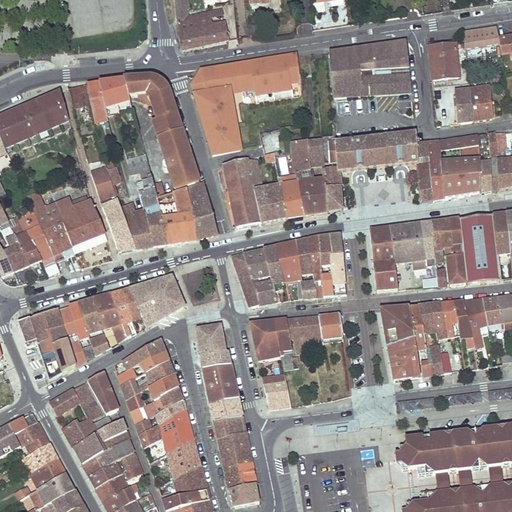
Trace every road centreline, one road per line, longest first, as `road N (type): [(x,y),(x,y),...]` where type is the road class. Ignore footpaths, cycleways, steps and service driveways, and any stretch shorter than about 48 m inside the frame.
road 1 (residential): [(417,29),(173,65)]
road 2 (secondary): [(218,250),(0,310)]
road 3 (residential): [(178,327),(225,511)]
road 4 (residential): [(417,29),(427,130),(436,136),(511,124)]
road 5 (residential): [(224,233),(173,65)]
road 6 (tertiary): [(160,67),(66,74),(0,95)]
road 7 (residential): [(161,511),(106,366)]
road 8 (residential): [(511,287),(360,303)]
road 9 (residential): [(489,207),(351,226)]
road 10 (residential): [(360,303),(233,319)]
road 11 (tertiary): [(34,401),(96,511)]
